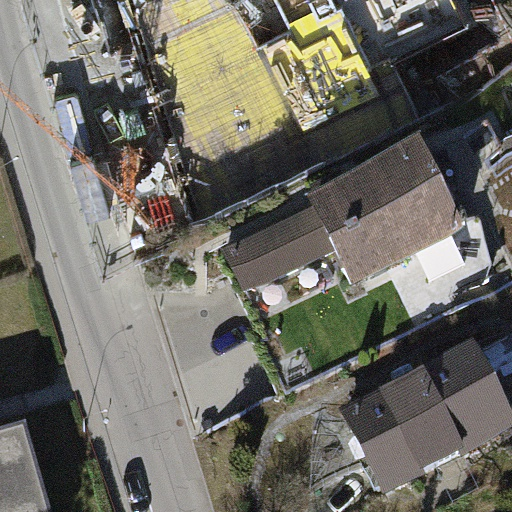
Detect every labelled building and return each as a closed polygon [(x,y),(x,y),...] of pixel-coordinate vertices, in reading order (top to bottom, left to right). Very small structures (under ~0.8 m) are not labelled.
[(307,110),(298,89),(414,39),(397,0),(212,0),(267,126),(307,110)] [(421,149),(306,204),(309,211),(219,256),(242,298),(330,256),(352,296),(465,238),(421,149)] [(511,165),(486,179),(502,216),(495,219),(511,248),(511,165)] [(475,345),(336,415),(381,503),(511,438),(511,426),(493,387),(511,376),(511,339),(480,355),(475,345)] [(0,511),(45,511),(29,452),(0,460),(0,511)]
